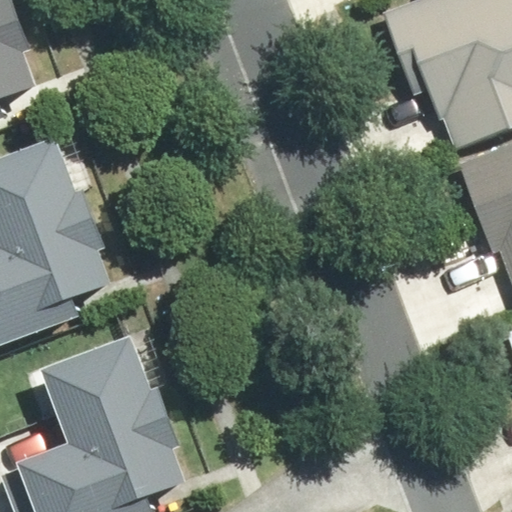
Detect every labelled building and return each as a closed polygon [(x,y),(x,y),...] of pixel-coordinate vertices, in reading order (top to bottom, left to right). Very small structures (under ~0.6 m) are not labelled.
[(0,0),(0,140),(61,117),(14,0),(0,0)] [(511,0),(451,0),(397,19),(428,109),(445,103),(463,155),(511,138),(511,0)] [(0,265),(0,358),(129,308),(67,149),(0,174),(0,244),(7,263),(0,265)] [(511,160),(481,173),(511,249),(511,160)] [(39,476),(53,511),(184,511),(215,500),(152,341),(61,376),(92,455),(39,476)]
